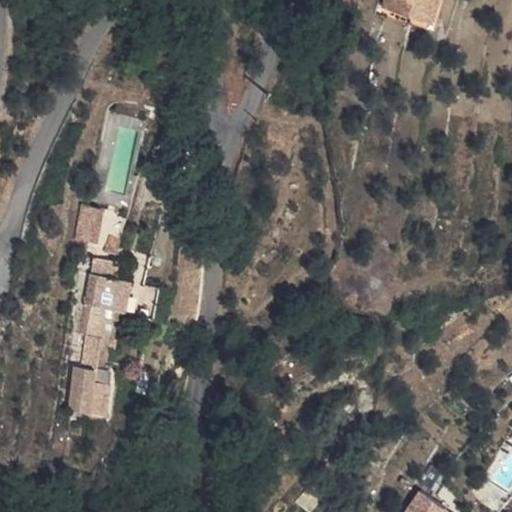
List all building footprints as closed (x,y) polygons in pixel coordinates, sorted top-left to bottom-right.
[(390,0),(389,5),(444,23),(450,2),(442,0),(390,0)] [(103,204),(85,202),(80,235),(99,238),(103,204)] [(99,254),(86,335),(89,335),(78,407),(111,412),(118,370),(102,368),(111,308),(124,310),(132,311),(137,279),(115,276),(118,257),(99,254)] [(124,310),(111,308),(104,354),(117,356),(124,310)] [(445,511),(449,506),(423,488),(407,511),(445,511)]
